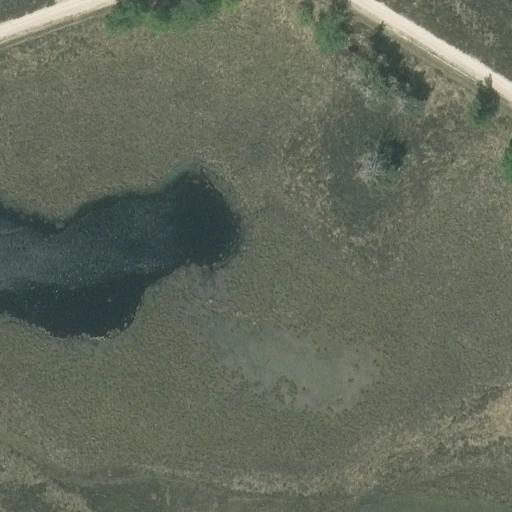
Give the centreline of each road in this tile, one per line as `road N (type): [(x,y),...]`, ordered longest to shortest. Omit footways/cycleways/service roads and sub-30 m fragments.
road 1 (track): [(511,109),(337,0)]
road 2 (track): [(129,0),(0,43)]
